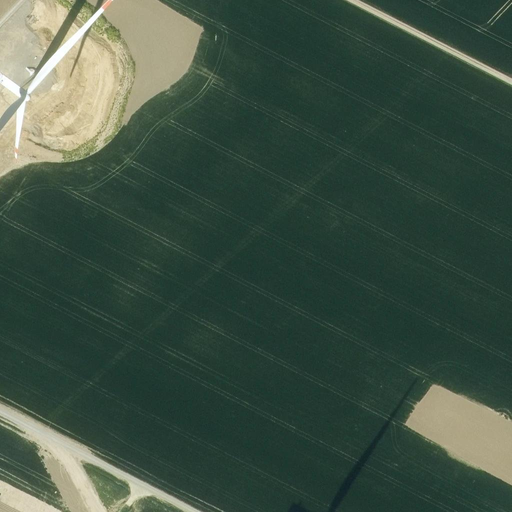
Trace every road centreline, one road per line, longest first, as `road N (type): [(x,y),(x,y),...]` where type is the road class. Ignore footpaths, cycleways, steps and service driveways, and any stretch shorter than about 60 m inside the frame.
road 1 (track): [(191,511),(0,411)]
road 2 (track): [(511,82),(352,0)]
